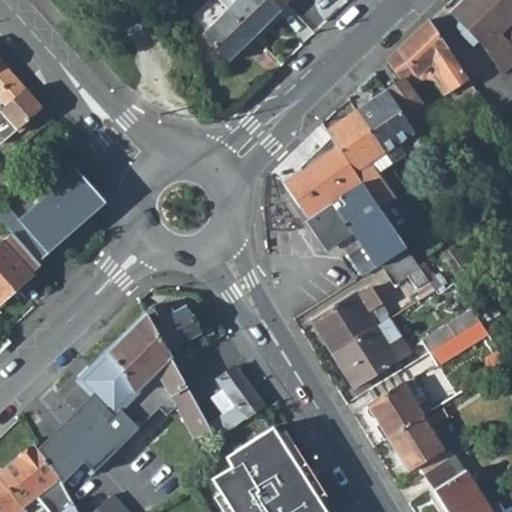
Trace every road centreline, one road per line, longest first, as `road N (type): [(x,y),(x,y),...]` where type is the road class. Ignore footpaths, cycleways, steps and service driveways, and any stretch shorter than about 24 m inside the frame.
road 1 (residential): [(220,234),(386,511)]
road 2 (tertiary): [(219,172),(395,0)]
road 3 (residential): [(3,0),(149,167)]
road 4 (tertiary): [(0,386),(146,238)]
